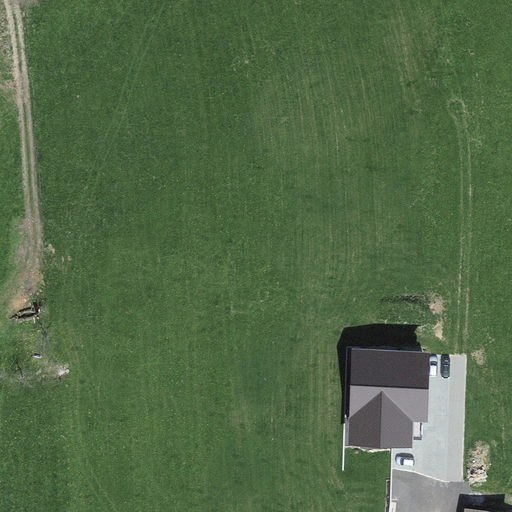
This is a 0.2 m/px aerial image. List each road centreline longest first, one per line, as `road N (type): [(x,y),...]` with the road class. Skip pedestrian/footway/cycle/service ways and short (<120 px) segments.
road 1 (track): [(429,78),(460,148),(467,244),(449,502)]
road 2 (track): [(0,319),(31,281),(36,257),(11,0)]
